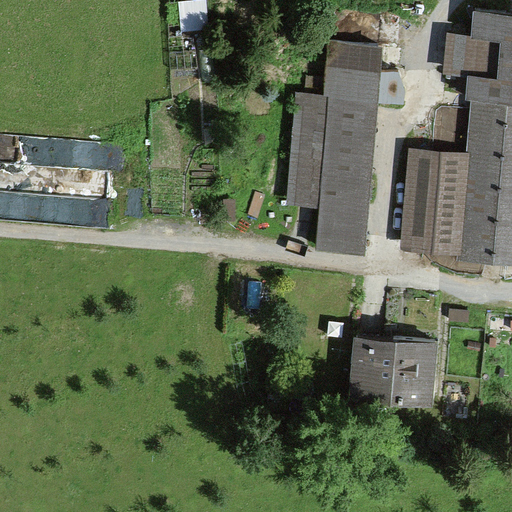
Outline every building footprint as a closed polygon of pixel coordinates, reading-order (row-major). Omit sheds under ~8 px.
[(207,0),(200,0),(181,1),(183,30),(209,29),(207,0)] [(351,42),(384,45),(387,14),(353,11),(351,42)] [(464,152),(406,148),(399,244),(511,252),(511,14),(474,12),(464,152)] [(355,248),(369,47),(326,44),(312,245),(355,248)] [(92,197),(97,178),(69,171),(64,190),(92,197)] [(424,338),(351,333),(347,400),(420,405),(424,338)]
